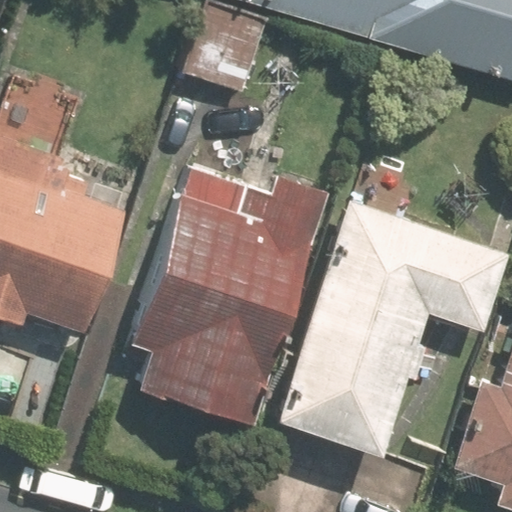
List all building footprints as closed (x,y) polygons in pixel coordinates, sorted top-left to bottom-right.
[(263,12),(220,0),(191,0),(170,73),(240,93),(263,12)] [(511,0),(220,0),(263,12),(511,84),(511,0)] [(60,155),(0,136),(0,319),(70,341),(114,201),(52,182),(60,155)] [(230,432),(314,187),(266,170),(258,192),(183,166),(124,339),(138,344),(120,395),(230,432)] [(500,251),(336,194),(256,426),(364,464),(417,312),(472,331),(500,251)] [(511,511),(511,310),(488,379),(467,371),(435,461),(485,479),(476,505),(494,511),(511,511)]
